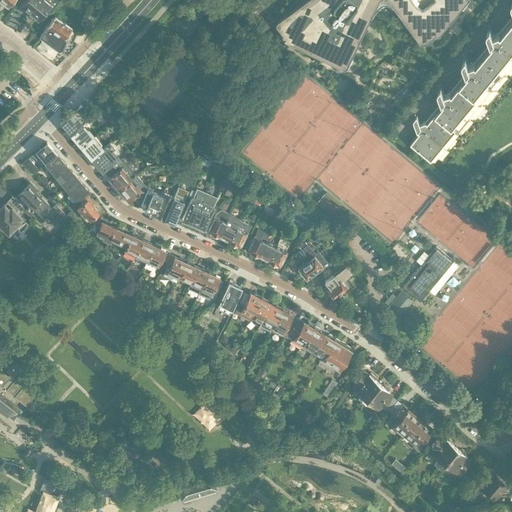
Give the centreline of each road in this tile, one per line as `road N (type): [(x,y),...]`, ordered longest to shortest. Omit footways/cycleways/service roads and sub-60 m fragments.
road 1 (residential): [(42,117),(120,209),(302,295),(381,346),(490,438),(511,432)]
road 2 (tertiary): [(62,96),(150,0)]
